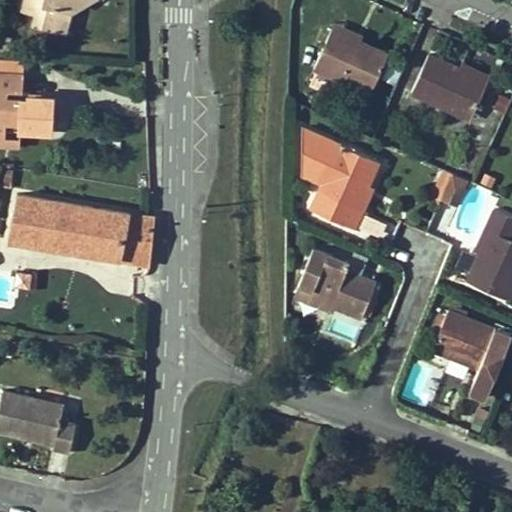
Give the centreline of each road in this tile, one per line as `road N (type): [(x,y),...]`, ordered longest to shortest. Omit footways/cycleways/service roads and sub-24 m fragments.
road 1 (residential): [(171,352),(511,471)]
road 2 (tertiary): [(171,352),(180,0)]
road 3 (tertiary): [(151,511),(171,352)]
